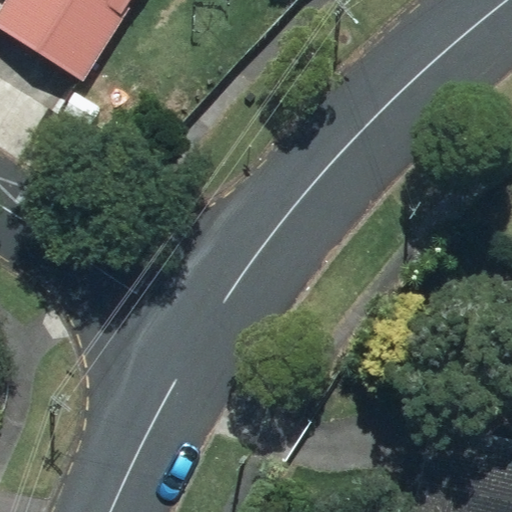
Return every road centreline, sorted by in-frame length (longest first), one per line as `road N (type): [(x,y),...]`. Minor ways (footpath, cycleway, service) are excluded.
road 1 (tertiary): [(192,351),(328,165),(402,89),(508,0)]
road 2 (residential): [(0,205),(97,266),(192,351)]
road 3 (tertiary): [(110,511),(192,351)]
